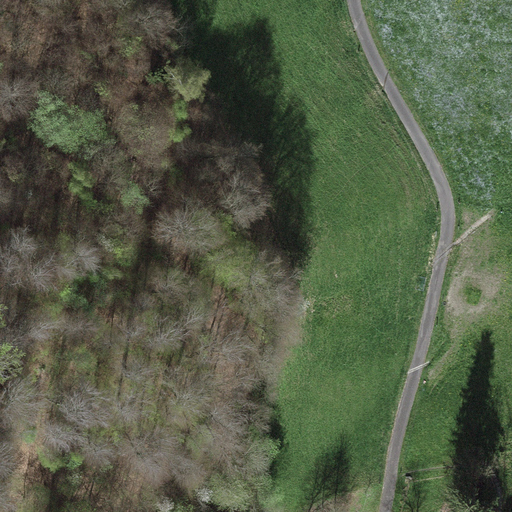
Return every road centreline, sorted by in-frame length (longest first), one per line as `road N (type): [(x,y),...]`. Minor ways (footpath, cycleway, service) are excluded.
road 1 (track): [(235,511),(201,277),(176,248),(29,134),(0,123)]
road 2 (track): [(353,0),(372,57),(446,197),(442,255),(396,444)]
